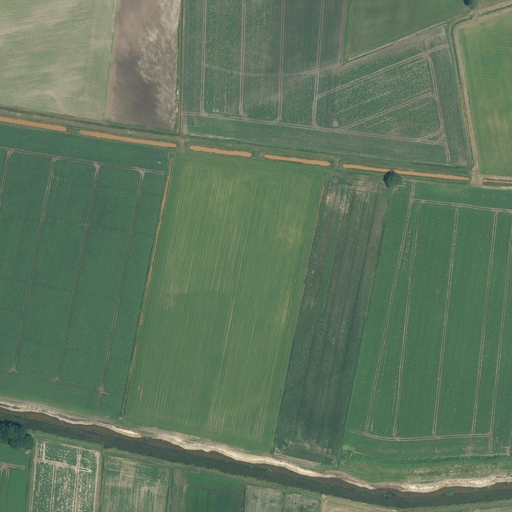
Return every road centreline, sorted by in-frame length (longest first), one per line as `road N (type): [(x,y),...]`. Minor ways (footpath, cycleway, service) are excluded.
road 1 (track): [(0,111),(471,172),(480,186),(511,189)]
road 2 (track): [(177,0),(182,151)]
